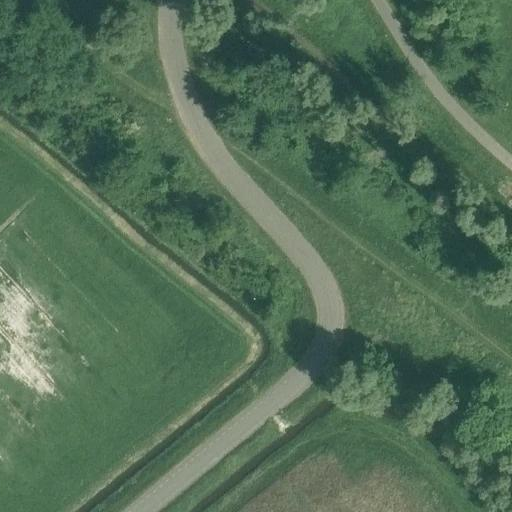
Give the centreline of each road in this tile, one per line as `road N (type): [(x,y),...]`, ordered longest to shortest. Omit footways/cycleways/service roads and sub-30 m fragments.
road 1 (unclassified): [(133,511),(322,352),(334,303),(189,130),(173,79),(173,0)]
road 2 (unknown): [(189,130),(280,185),(511,364)]
road 3 (unknown): [(189,130),(26,0)]
